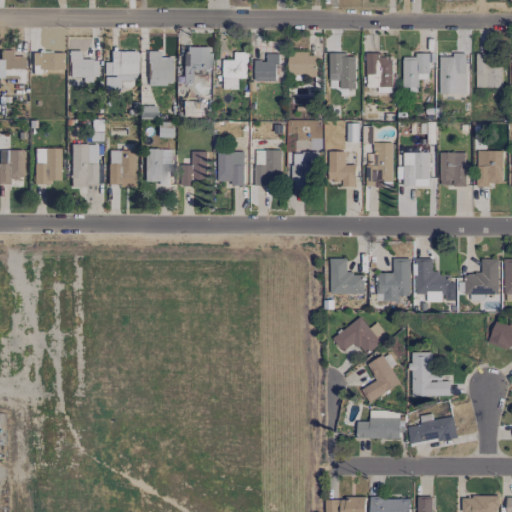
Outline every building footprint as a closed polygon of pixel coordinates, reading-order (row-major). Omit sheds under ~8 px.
[(24,46),(13,46),(13,50),(0,49),(0,78),(16,79),(16,84),(24,84),(24,46)] [(82,77),(82,82),(95,82),(95,59),(81,60),(80,51),(68,51),(69,77),(82,77)] [(136,51),(110,51),(110,63),(103,63),(103,91),(119,91),(119,81),(136,81),(136,51)] [(171,57),(160,57),(160,51),(147,51),(146,85),(170,86),(171,57)] [(32,53),(32,71),(63,70),(62,52),(32,53)] [(222,89),(237,89),(237,78),(246,78),(246,52),(234,52),(234,60),(223,60),(222,89)] [(288,52),(288,74),(315,75),(316,53),(288,52)] [(439,93),(466,93),(465,52),(453,53),(453,57),(439,57),(439,93)] [(183,83),(194,83),(194,71),(211,70),(211,53),(182,53),(183,83)] [(253,80),(276,81),(276,53),(266,53),(265,60),(254,60),(253,80)] [(328,80),(339,80),(339,88),(354,88),(355,54),(328,53),(328,80)] [(392,58),(380,58),(380,53),(365,53),(366,87),(392,86),(392,58)] [(403,57),(402,87),(418,88),(418,79),(428,79),(428,53),(415,53),(415,57),(403,57)] [(476,87),(501,87),(502,54),(477,53),(476,87)] [(200,116),(200,102),(187,102),(187,115),(200,116)] [(157,124),(157,137),(171,137),(171,130),(162,130),(162,124),(157,124)] [(392,143),(375,142),(375,165),(366,165),(365,187),(392,187),(392,143)] [(70,186),(95,187),(96,145),(71,144),(70,186)] [(34,183),(60,183),(59,148),(33,149),(34,183)] [(143,182),(157,182),(157,185),(170,185),(170,150),(144,149),(143,182)] [(22,151),(0,150),(0,184),(9,185),(9,179),(22,179),(22,151)] [(108,186),(135,186),(134,150),(107,151),(108,186)] [(255,184),(280,185),(281,150),(255,150),(255,184)] [(476,186),(490,187),(490,183),(502,183),(502,151),(477,150),(476,186)] [(208,151),(191,151),(192,164),(180,165),(181,185),(192,185),(192,180),(209,179),(208,151)] [(218,151),(217,180),(232,180),(232,185),(243,185),(244,151),(218,151)] [(328,181),(341,181),(341,187),(355,187),(355,165),(345,164),(345,151),(328,151),(328,181)] [(317,152),(292,152),(292,186),(318,186),(317,152)] [(403,152),(402,186),(428,186),(428,152),(403,152)] [(451,186),(466,186),(465,152),(439,152),(440,185),(451,185),(451,186)] [(346,259),(330,258),(329,293),(362,293),(363,273),(346,273),(346,259)] [(398,301),(398,295),(408,296),(409,258),(392,258),(392,273),(376,272),(375,295),(376,295),(376,301),(398,301)] [(432,258),(414,258),(414,294),(426,294),(426,301),(442,301),(442,300),(454,300),(454,282),(448,282),(448,273),(432,273),(432,258)] [(497,294),(497,259),(481,258),(480,273),(466,273),(465,300),(484,300),(484,294),(497,294)] [(511,258),(503,259),(504,294),(511,293),(511,258)] [(368,328),(359,316),(331,338),(342,351),(354,342),(364,355),(386,337),(375,322),(368,328)] [(511,322),(510,322),(509,325),(496,320),(488,341),(511,349),(511,322)] [(431,352),(410,352),(411,396),(449,395),(449,379),(431,379),(431,352)] [(367,363),(375,381),(361,388),(367,400),(398,386),(383,355),(367,363)] [(407,427),(409,444),(456,437),(453,416),(432,419),(431,413),(419,415),(420,424),(407,427)] [(356,438),(399,439),(399,418),(368,417),(368,421),(357,421),(356,438)] [(432,511),(432,496),(417,496),(417,511),(432,511)] [(461,511),(499,511),(498,496),(461,496),(461,511)] [(370,511),(410,511),(410,498),(370,497),(370,511)] [(324,511),(365,511),(366,498),(325,498),(324,511)]
